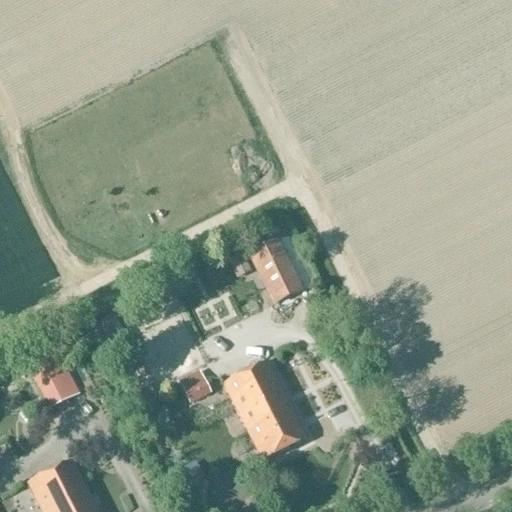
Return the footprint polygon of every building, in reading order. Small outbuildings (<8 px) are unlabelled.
[(247,256),(272,309),(313,289),(287,237),(247,256)] [(250,274),(241,256),(227,263),(236,281),(250,274)] [(26,367),(47,413),(79,397),(56,353),(26,367)] [(224,387),(262,464),(306,441),(266,366),(224,387)] [(180,388),(189,407),(211,397),(202,378),(180,388)] [(147,386),(135,392),(140,404),(153,397),(147,386)] [(93,511),(70,464),(28,485),(40,511),(93,511)] [(193,465),(178,472),(184,484),(199,477),(193,465)]
